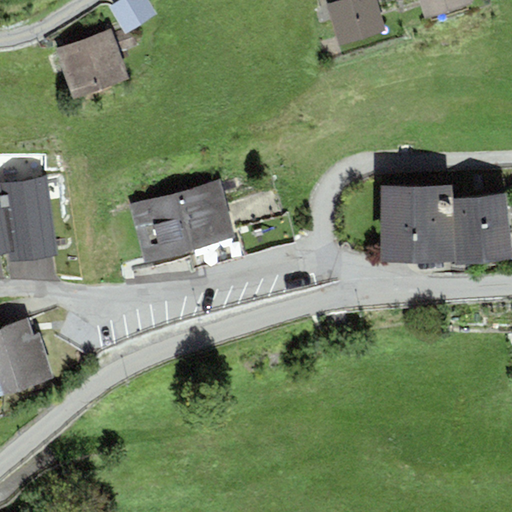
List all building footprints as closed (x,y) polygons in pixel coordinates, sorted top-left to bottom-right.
[(125,35),(157,14),(147,0),(122,0),(108,10),(125,35)] [(376,0),(341,0),(326,5),(339,45),(386,31),(376,0)] [(418,0),(425,19),(471,3),(470,0),(418,0)] [(111,30),(55,50),(74,99),(129,79),(111,30)] [(46,176),(0,184),(0,189),(12,252),(9,253),(11,263),(57,256),(46,176)] [(221,180),(130,206),(147,269),(239,243),(221,180)] [(452,200),(451,184),(381,186),(381,262),(416,263),(455,261),(454,233),(452,200)] [(12,252),(0,189),(0,254),(9,253),(12,252)] [(505,194),(452,200),(454,233),(508,228),(505,194)] [(511,258),(508,228),(454,233),(455,261),(455,266),(511,260),(511,258)] [(28,320),(0,329),(0,384),(4,397),(53,380),(38,334),(34,336),(28,320)]
